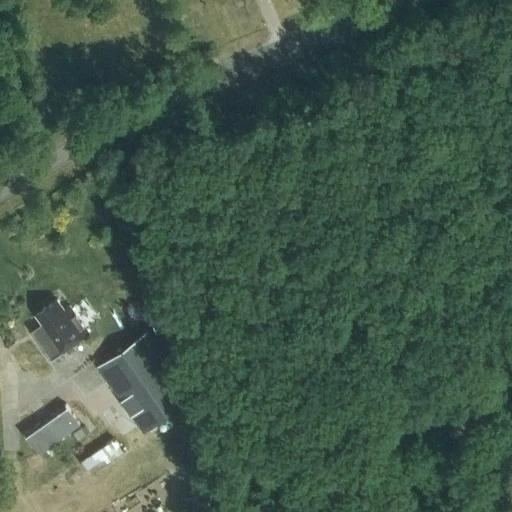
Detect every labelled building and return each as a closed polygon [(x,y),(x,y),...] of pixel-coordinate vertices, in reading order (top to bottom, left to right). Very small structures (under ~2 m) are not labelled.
[(43,323),(37,327),(31,330),(50,358),(88,332),(69,305),(64,308),(57,298),(36,313),(43,323)] [(147,331),(99,365),(144,430),(193,396),(147,331)] [(39,452),(80,423),(65,402),(24,431),(39,452)] [(77,461),(104,443),(95,430),(68,448),(77,461)] [(63,462),(57,453),(39,465),(45,474),(63,462)]
